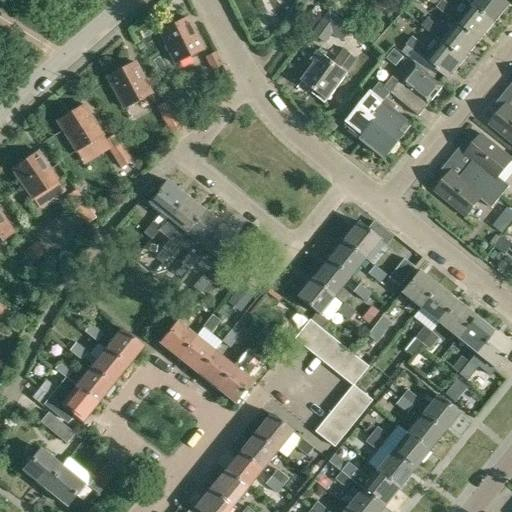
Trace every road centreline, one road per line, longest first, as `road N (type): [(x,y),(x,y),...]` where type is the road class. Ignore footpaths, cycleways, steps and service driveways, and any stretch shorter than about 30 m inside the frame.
road 1 (residential): [(354,180),(307,232),(281,237),(192,163),(193,143),(249,80)]
road 2 (residential): [(171,481),(222,422),(154,367),(106,426)]
road 3 (residential): [(382,203),(511,50)]
road 4 (residential): [(0,120),(130,0)]
road 5 (residential): [(511,304),(382,203)]
road 6 (residential): [(354,180),(249,80)]
